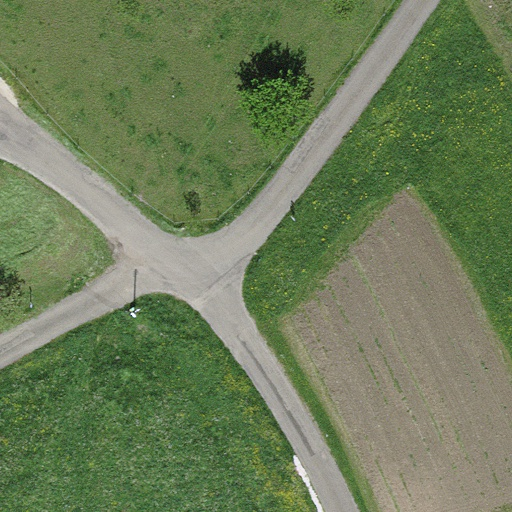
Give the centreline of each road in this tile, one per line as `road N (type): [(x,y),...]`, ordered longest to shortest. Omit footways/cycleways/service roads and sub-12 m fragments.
road 1 (unclassified): [(205,290),(424,0)]
road 2 (unclassified): [(205,290),(294,420),(341,511)]
road 3 (unclassified): [(0,133),(24,142),(205,290)]
road 4 (track): [(0,351),(162,253)]
